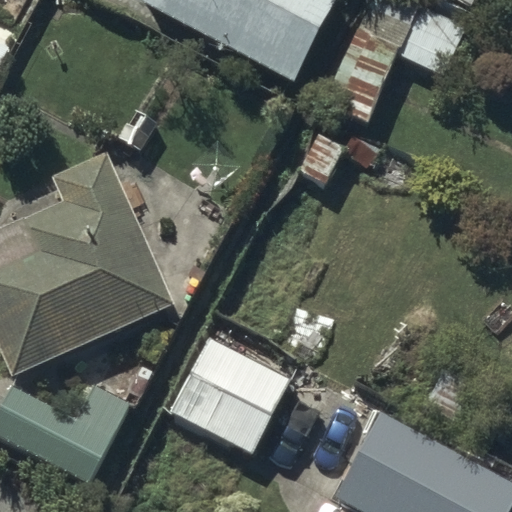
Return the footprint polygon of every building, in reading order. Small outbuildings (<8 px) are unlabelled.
[(345,2),(340,0),(145,0),(138,13),(295,96),(345,2)] [(468,37),(385,0),(377,0),(326,113),(368,133),(400,64),(446,85),(468,37)] [(484,0),(440,0),(476,18),(484,0)] [(0,77),(10,58),(0,52),(0,77)] [(158,132),(138,118),(120,145),(140,159),(158,132)] [(379,157),(356,145),(347,164),(370,175),(379,157)] [(345,160),(321,146),(301,182),(325,196),(345,160)] [(180,322),(112,165),(54,190),(66,217),(0,245),(0,352),(17,392),(180,322)] [(289,394),(214,355),(178,424),(254,463),(289,394)] [(81,433),(15,401),(0,430),(0,449),(93,496),(134,415),(99,398),(81,433)] [(511,511),(511,495),(384,426),(338,510),(341,511),(511,511)]
